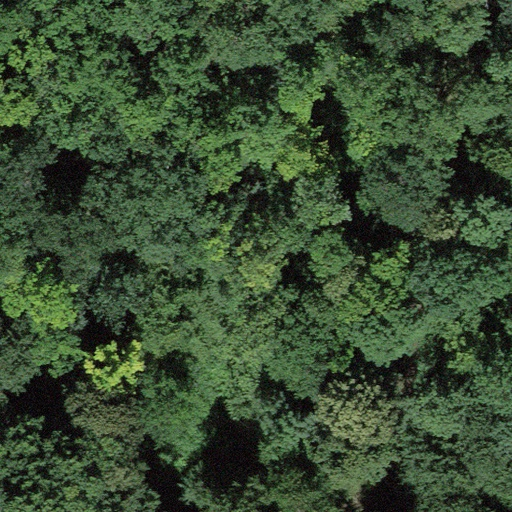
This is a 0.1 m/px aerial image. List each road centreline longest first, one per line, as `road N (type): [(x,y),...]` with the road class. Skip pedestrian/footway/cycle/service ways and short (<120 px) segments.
road 1 (track): [(470,0),(350,511)]
road 2 (track): [(123,511),(0,433)]
